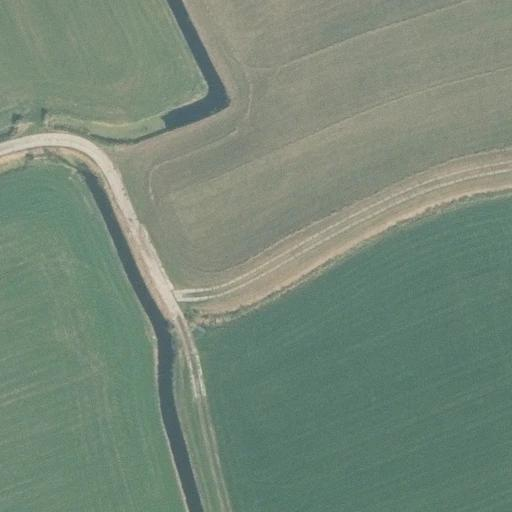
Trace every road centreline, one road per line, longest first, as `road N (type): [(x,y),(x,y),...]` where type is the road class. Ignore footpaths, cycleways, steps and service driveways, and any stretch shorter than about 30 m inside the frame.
road 1 (track): [(171,286),(210,294),(369,210),(511,164)]
road 2 (unclassified): [(0,153),(55,140),(95,153),(133,197),(171,286)]
